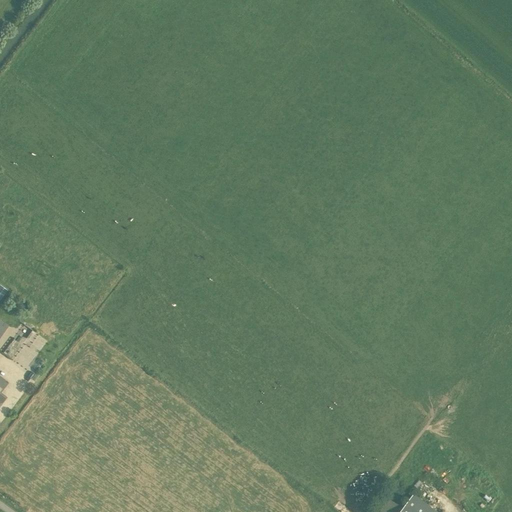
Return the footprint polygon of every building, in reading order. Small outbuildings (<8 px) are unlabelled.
[(21,311),(25,305),(15,299),(12,305),(21,311)] [(0,320),(0,337),(8,326),(0,320)] [(37,370),(44,361),(39,357),(32,366),(37,370)] [(461,480),(449,496),(469,511),(486,511),(493,505),(461,480)] [(436,511),(411,495),(409,497),(393,486),(386,496),(375,511),(436,511)]
